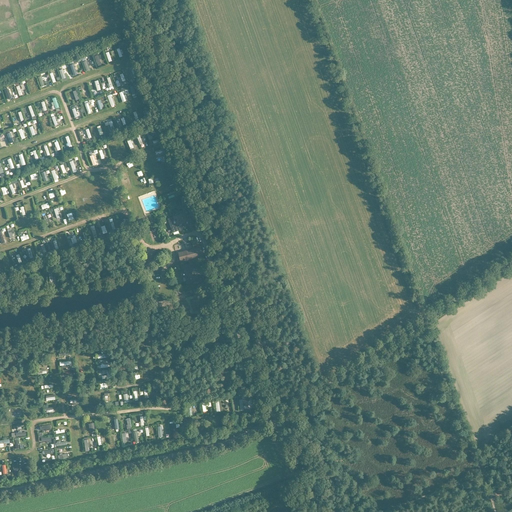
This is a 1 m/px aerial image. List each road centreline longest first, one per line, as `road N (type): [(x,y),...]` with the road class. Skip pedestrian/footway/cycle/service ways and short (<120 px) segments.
road 1 (track): [(422,321),(310,0)]
road 2 (unclassified): [(272,419),(511,262)]
road 3 (unclassified): [(0,495),(230,445),(272,419)]
road 4 (unclassified): [(272,419),(187,202)]
road 5 (track): [(187,202),(119,0)]
road 6 (track): [(422,321),(483,494)]
road 7 (track): [(346,511),(301,400)]
